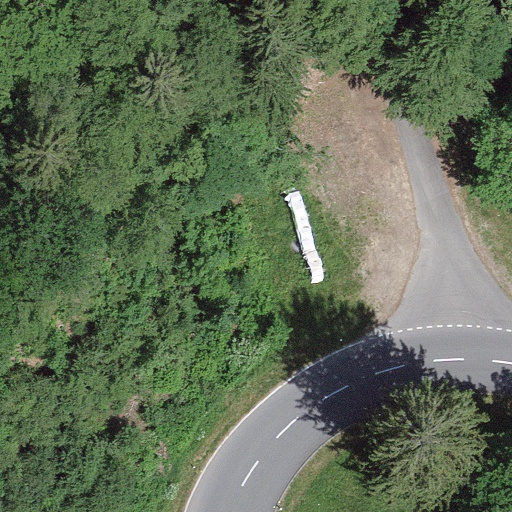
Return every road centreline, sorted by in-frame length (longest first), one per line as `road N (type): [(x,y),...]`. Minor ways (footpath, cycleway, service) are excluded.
road 1 (track): [(464,358),(379,0)]
road 2 (tertiary): [(511,363),(418,360),(351,382),(281,433),(230,511)]
